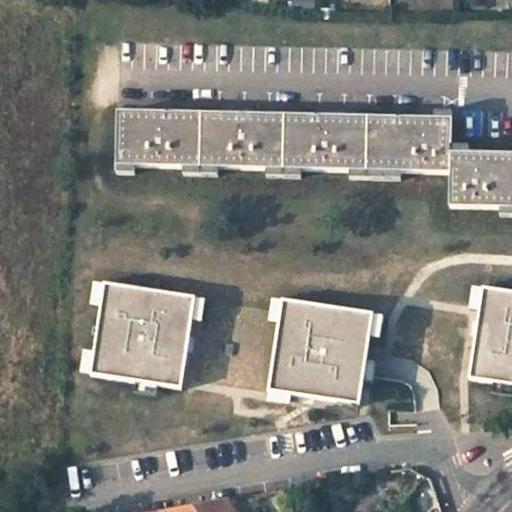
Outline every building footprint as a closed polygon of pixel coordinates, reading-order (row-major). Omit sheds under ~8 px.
[(449,121),(449,113),(431,113),(430,121),(449,121)] [(115,115),(114,167),(132,168),(180,169),(198,169),(214,169),(264,170),(298,171),(346,172),(397,173),(447,174),(448,155),(448,147),(449,121),(430,121),(406,121),(325,119),(250,117),(164,116),(115,115)] [(466,147),(448,147),(448,155),(466,156),(466,147)] [(447,174),(446,209),(497,210),(511,210),(511,156),(497,156),(466,156),(448,155),(447,174)] [(114,167),(114,174),(131,175),(132,168),(114,167)] [(180,169),(179,176),(215,177),(214,169),(198,169),(180,169)] [(346,172),(346,180),(397,181),(397,173),(346,172)] [(178,388),(188,296),(87,285),(77,377),(178,388)] [(511,293),(471,288),(460,380),(511,386),(511,293)] [(352,404),(364,313),(268,300),(256,391),(352,404)] [(232,511),(226,502),(165,511),(232,511)]
